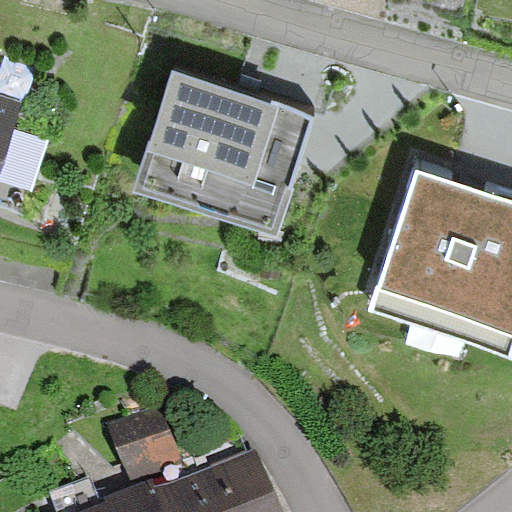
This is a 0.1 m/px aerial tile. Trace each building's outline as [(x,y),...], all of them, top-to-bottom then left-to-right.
[(275,210),(308,103),(175,62),(142,169),(275,210)] [(9,89),(0,86),(0,181),(6,183),(23,119),(2,114),(9,89)] [(511,188),(417,161),(379,287),(511,325),(511,188)] [(156,410),(109,425),(125,478),(173,463),(156,410)] [(155,493),(161,511),(271,511),(251,457),(155,493)] [(161,511),(155,493),(103,511),(96,511),(87,487),(47,503),(50,511),(161,511)]
